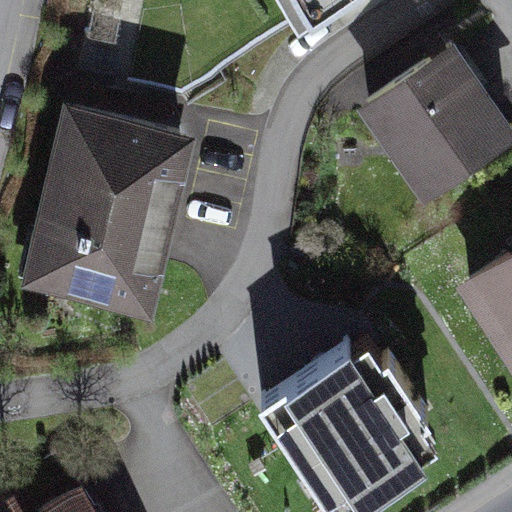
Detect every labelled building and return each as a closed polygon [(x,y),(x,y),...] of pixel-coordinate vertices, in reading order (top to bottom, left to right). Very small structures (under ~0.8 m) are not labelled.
[(367,107),(426,195),(511,138),(511,117),(462,43),(367,107)] [(194,134),(72,108),(35,279),(157,306),(194,134)] [(511,257),(468,287),(511,352),(511,257)] [(350,339),(262,398),(338,511),(422,455),(419,450),(435,439),(420,417),(427,412),(387,353),(381,357),(366,335),(351,345),(350,339)] [(0,511),(103,511),(82,480),(33,511),(27,511),(18,498),(0,509),(0,511)]
